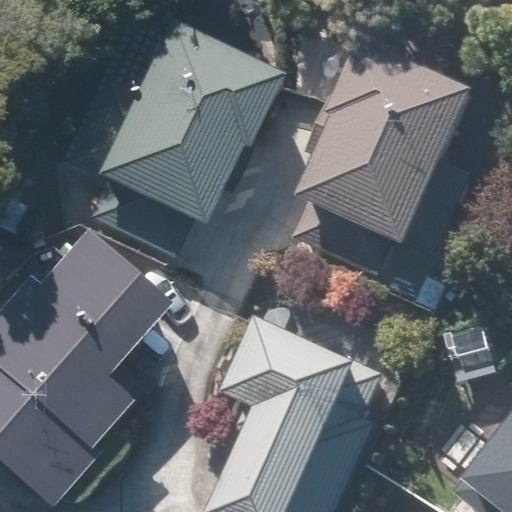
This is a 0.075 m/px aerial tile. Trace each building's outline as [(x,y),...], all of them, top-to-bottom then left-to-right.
[(184,240),(222,162),(229,166),(267,87),(259,84),(148,31),(73,187),(184,240)] [(314,124),(327,130),(291,209),(394,256),(461,108),(372,67),(346,55),(314,124)] [(116,406),(96,386),(154,325),(64,240),(0,308),(0,484),(1,486),(28,511),(56,511),(95,472),(73,451),(116,406)] [(243,421),(202,511),(283,511),(345,376),(247,332),(213,408),(243,421)] [(511,511),(511,438),(471,487),(501,511),(511,511)]
